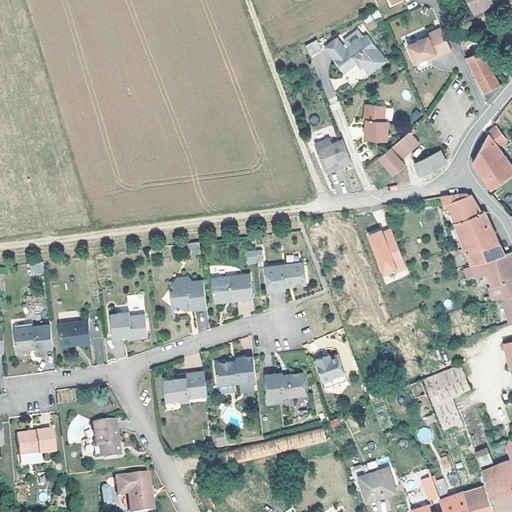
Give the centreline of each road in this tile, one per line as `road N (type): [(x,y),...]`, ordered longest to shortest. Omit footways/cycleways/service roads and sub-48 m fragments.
road 1 (track): [(246,0),(328,204),(0,240)]
road 2 (residential): [(111,375),(267,322),(282,326)]
road 3 (residential): [(191,511),(111,375)]
road 4 (residential): [(373,198),(318,64)]
